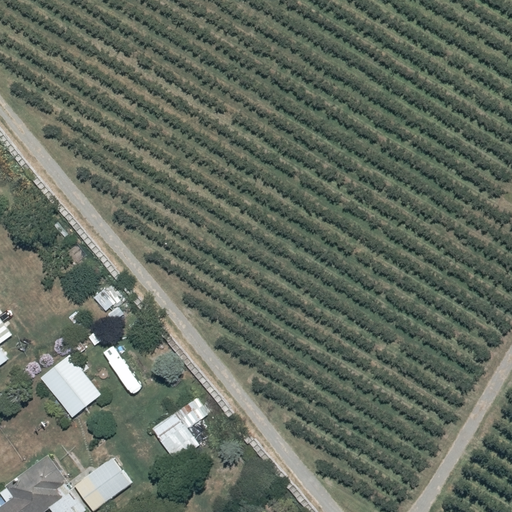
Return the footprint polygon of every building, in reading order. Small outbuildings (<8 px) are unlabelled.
[(0,364),(9,359),(4,350),(0,344),(0,342),(15,333),(0,310),(0,364)] [(101,394),(69,354),(43,375),(75,415),(101,394)] [(208,414),(195,393),(179,404),(182,410),(155,427),(176,459),(201,443),(190,426),(208,414)] [(76,485),(52,452),(0,491),(0,511),(45,511),(54,506),(58,511),(85,511),(92,507),(76,485)] [(135,481),(116,455),(79,482),(97,508),(135,481)]
